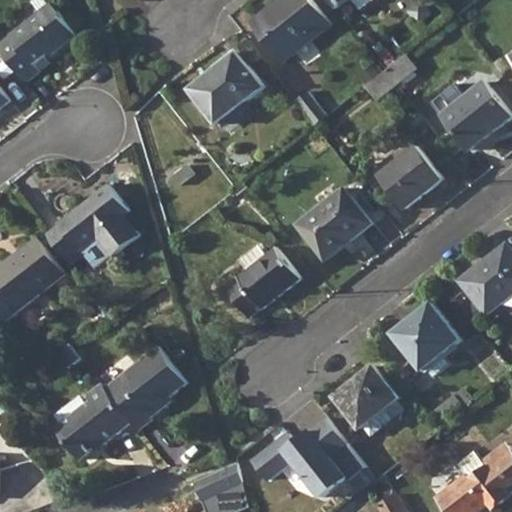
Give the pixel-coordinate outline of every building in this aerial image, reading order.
[(313,0),(281,0),(255,21),(286,61),(333,24),(313,0)] [(356,0),(363,9),(374,0),(356,0)] [(55,4),(1,46),(29,83),(43,72),(37,66),(51,55),(52,57),(79,35),(55,4)] [(239,53),(193,90),(221,125),(267,88),(239,53)] [(408,56),(388,71),(399,84),(418,69),(408,56)] [(388,71),(369,86),(380,99),(399,84),(388,71)] [(511,112),(489,83),(447,116),(474,151),(511,120),(511,112)] [(0,111),(13,101),(0,84),(0,111)] [(311,91),(298,101),(318,127),(331,116),(311,91)] [(378,166),(384,175),(419,147),(413,139),(378,166)] [(419,147),(384,175),(382,177),(409,210),(447,180),(420,146),(419,147)] [(82,209),(61,225),(83,253),(99,240),(113,258),(114,258),(140,238),(125,221),(133,214),(110,186),(94,199),(97,203),(86,212),(82,209)] [(346,190),(301,225),(329,261),(375,225),(346,190)] [(71,262),(83,253),(61,225),(49,234),(71,262)] [(113,258),(99,240),(83,253),(97,271),(113,258)] [(0,263),(0,320),(3,324),(63,278),(34,242),(3,266),(0,263)] [(511,248),(509,245),(463,281),(489,314),(511,295),(511,248)] [(239,280),(228,289),(251,319),(264,310),(265,310),(304,279),(278,248),(268,256),(261,247),(242,262),(249,271),(239,279),(239,280)] [(425,370),(429,368),(444,355),(464,340),(435,304),(396,334),(425,370)] [(72,344),(58,354),(69,368),(82,358),(72,344)] [(160,348),(107,388),(134,423),(141,432),(155,421),(153,419),(168,406),(166,402),(189,384),(160,348)] [(444,355),(429,368),(436,377),(452,364),(444,355)] [(377,367),(339,396),(364,428),(401,399),(377,367)] [(107,388),(102,381),(87,391),(92,398),(59,424),(84,457),(105,441),(108,444),(134,423),(107,388)] [(456,397),(437,412),(445,422),(464,406),(456,397)] [(294,433),(257,461),(274,483),(300,464),(329,501),(356,480),(338,457),(354,444),(334,419),(302,444),(294,433)] [(511,449),(508,444),(494,455),(501,464),(511,455),(511,449)] [(474,479),(469,473),(439,497),(450,511),(479,511),(490,504),(495,509),(511,496),(511,494),(508,490),(511,487),(511,455),(501,464),(494,455),(485,461),(490,466),(474,479)] [(485,461),(469,473),(474,479),(490,466),(485,461)] [(240,464),(200,478),(213,511),(242,511),(253,507),(240,464)] [(408,511),(397,494),(379,506),(383,511),(408,511)]
